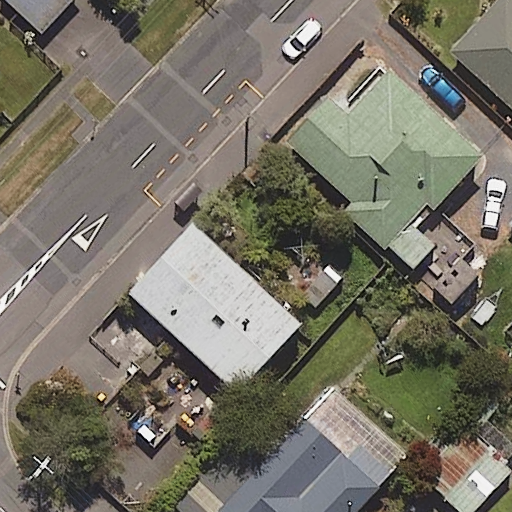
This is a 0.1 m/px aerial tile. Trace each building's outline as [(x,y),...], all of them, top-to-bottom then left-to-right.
[(76,0),(6,0),(42,35),(76,0)] [(511,107),(511,0),(506,0),(455,55),(511,107)] [(483,161),(392,72),(348,117),(334,103),(292,145),(355,207),(349,214),(411,274),(435,249),(416,230),(483,161)] [(303,329),(193,226),(129,295),(240,397),(303,329)] [(456,311),(484,278),(456,254),(428,287),(456,311)] [(316,315),(348,281),(327,262),(295,295),(316,315)] [(363,511),(411,459),(334,390),(268,464),(237,436),(174,506),(180,511),(363,511)] [(156,459),(179,433),(153,410),(130,435),(156,459)] [(477,511),(511,474),(511,472),(473,436),(429,484),(458,511),(477,511)]
